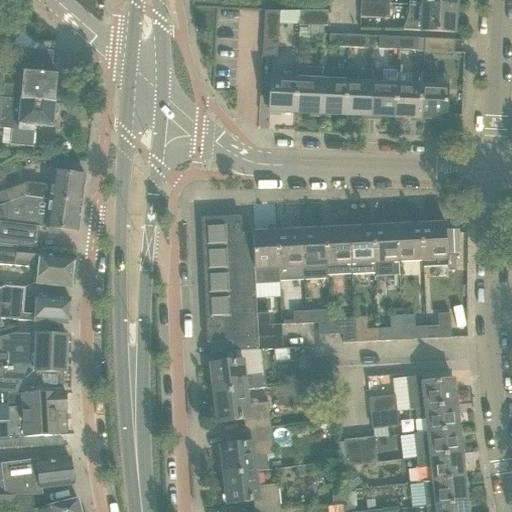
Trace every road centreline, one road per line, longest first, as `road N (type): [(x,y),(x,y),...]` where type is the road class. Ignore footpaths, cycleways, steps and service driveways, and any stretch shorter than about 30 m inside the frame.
road 1 (residential): [(505,501),(485,296),(490,170)]
road 2 (residential): [(120,223),(89,239),(79,343),(102,511)]
road 3 (residential): [(490,170),(270,165),(200,140)]
road 4 (residential): [(186,511),(172,293),(148,238)]
road 5 (tertiary): [(120,223),(117,347),(133,407)]
road 6 (residential): [(490,170),(496,0)]
road 7 (tertiary): [(133,407),(148,238)]
road 8 (tertiary): [(130,62),(120,223)]
